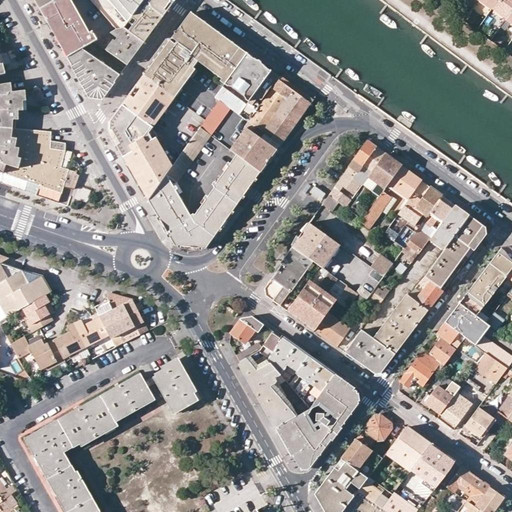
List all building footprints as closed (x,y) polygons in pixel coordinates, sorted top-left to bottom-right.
[(34,0),(40,9),(55,0),(34,0)] [(91,43),(65,0),(55,0),(40,9),(67,57),(70,56),(81,49),(91,43)] [(87,33),(89,32),(70,0),(65,0),(91,43),(93,42),(87,33)] [(108,0),(128,22),(143,0),(108,0)] [(174,2),(171,0),(143,0),(128,22),(124,28),(141,41),(144,43),(174,2)] [(474,0),(472,0),(469,6),(483,16),(488,8),(474,0)] [(477,0),(491,10),(493,8),(498,0),(477,0)] [(511,0),(498,0),(493,8),(506,18),(511,10),(511,0)] [(172,96),(198,61),(200,58),(224,75),(221,78),(220,80),(225,84),(227,81),(230,77),(246,54),(190,13),(161,52),(144,75),(172,96)] [(115,29),(110,32),(118,38),(115,42),(113,41),(106,50),(125,63),(141,41),(124,28),(115,29)] [(93,42),(97,40),(92,31),(89,32),(87,33),(93,42)] [(115,82),(120,75),(81,49),(70,56),(92,94),(101,95),(112,81),(115,82)] [(241,77),(245,81),(258,63),(246,54),(230,77),(237,82),(241,77)] [(221,78),(224,75),(200,58),(198,61),(221,78)] [(263,67),(258,63),(245,81),(241,77),(237,82),(234,86),(244,93),(247,89),(263,67)] [(0,172),(63,194),(70,170),(62,168),(63,159),(65,152),(49,149),(51,134),(15,130),(15,121),(19,120),(19,112),(21,112),(21,102),(28,101),(27,92),(14,93),(12,84),(0,85),(0,75),(7,74),(4,64),(0,65),(0,172)] [(247,89),(254,95),(267,77),(270,73),(263,67),(247,89)] [(270,73),(267,77),(274,82),(277,78),(270,73)] [(285,74),(280,80),(311,102),(312,103),(316,99),(314,98),(315,97),(285,74)] [(110,133),(148,199),(150,196),(169,170),(163,160),(152,140),(148,133),(151,130),(159,118),(167,108),(174,98),(172,96),(144,75),(110,121),(110,133)] [(230,77),(227,81),(234,86),(237,82),(230,77)] [(259,96),(263,99),(275,83),(274,82),(267,77),(254,95),(251,99),(247,104),(240,115),(245,119),(248,116),(251,119),(263,103),(257,99),(259,96)] [(280,80),(263,103),(251,119),(249,122),(246,127),(247,127),(276,150),(292,128),(311,102),(280,80)] [(215,97),(220,100),(231,109),(240,115),(247,104),(223,86),(215,97)] [(247,89),(244,93),(251,99),(254,95),(247,89)] [(211,135),(231,109),(220,100),(204,120),(203,122),(200,126),(211,135)] [(170,110),(167,108),(159,118),(162,120),(170,110)] [(150,196),(164,220),(186,207),(178,194),(174,187),(173,184),(177,181),(211,135),(200,126),(171,166),(169,170),(150,196)] [(255,158),(265,165),(276,150),(247,127),(235,143),(244,150),(246,148),(256,156),(255,158)] [(384,154),(367,141),(349,167),(358,173),(354,178),(362,184),(368,177),(384,154)] [(260,172),(265,165),(255,158),(256,156),(246,148),(244,150),(235,143),(230,149),(237,154),(260,172)] [(214,187),(208,195),(203,203),(197,210),(197,211),(190,215),(191,217),(170,230),(173,235),(176,240),(178,242),(182,239),(185,244),(189,245),(195,242),(198,247),(200,246),(206,241),(223,218),(229,210),(232,211),(238,203),(235,201),(246,185),(251,177),(255,180),(260,172),(237,154),(231,162),(225,170),(222,174),(220,177),(214,185),(214,186),(214,187)] [(392,160),(384,154),(368,177),(383,187),(381,190),(383,192),(387,186),(389,184),(391,181),(401,166),(394,161),(392,164),(390,162),(392,160)] [(401,166),(391,181),(411,196),(422,181),(401,166)] [(335,186),(340,190),(350,177),(349,176),(351,172),(347,169),(335,186)] [(246,185),(249,188),(252,183),(255,180),(251,177),(246,185)] [(391,181),(389,184),(409,199),(411,196),(391,181)] [(405,205),(413,211),(430,187),(422,181),(411,196),(409,199),(405,205)] [(311,190),(321,198),(325,192),(315,185),(311,190)] [(74,198),(87,202),(91,190),(78,186),(74,198)] [(340,190),(335,186),(329,194),(338,201),(346,207),(352,199),(340,190)] [(383,192),(377,200),(363,219),(361,222),(369,228),(382,209),(391,197),(387,194),(391,189),(387,186),(383,192)] [(442,196),(430,187),(413,211),(405,205),(398,214),(415,226),(423,215),(427,218),(430,213),(442,196)] [(329,194),(322,204),(331,211),(338,201),(329,194)] [(452,208),(455,205),(442,196),(430,213),(437,219),(442,222),(452,208)] [(382,209),(387,212),(395,200),(391,197),(382,209)] [(455,205),(452,208),(467,218),(469,215),(455,205)] [(321,206),(317,216),(325,220),(330,211),(321,206)] [(190,215),(186,207),(164,220),(170,230),(191,217),(190,215)] [(452,208),(442,222),(435,231),(431,237),(433,238),(438,241),(436,244),(442,249),(444,246),(445,248),(467,218),(452,208)] [(232,211),(229,210),(223,218),(226,220),(229,216),(232,211)] [(430,213),(427,218),(408,243),(404,248),(403,250),(415,258),(431,237),(423,231),(427,226),(431,228),(437,219),(430,213)] [(469,215),(467,218),(445,248),(425,276),(428,278),(440,287),(470,247),(468,246),(483,225),(469,215)] [(384,234),(393,240),(404,226),(395,219),(384,234)] [(340,244),(309,222),(305,229),(310,233),(310,234),(311,234),(311,235),(311,236),(312,237),(312,238),(313,238),(320,243),(320,244),(321,244),(322,244),(323,244),(324,244),(325,244),(335,251),(340,244)] [(440,287),(444,290),(486,234),(485,226),(483,225),(468,246),(470,247),(440,287)] [(435,231),(431,228),(427,226),(423,231),(431,237),(435,231)] [(310,234),(310,233),(305,229),(292,246),(294,248),(312,260),(319,266),(323,268),(335,251),(325,244),(324,244),(323,244),(322,244),(321,244),(320,244),(320,243),(313,238),(312,238),(312,237),(311,236),(311,235),(311,234),(310,234)] [(404,248),(408,243),(402,238),(398,244),(404,248)] [(294,248),(292,246),(285,256),(287,258),(294,248)] [(511,268),(511,249),(509,247),(501,248),(489,264),(491,265),(488,270),(486,268),(485,270),(501,282),(511,268)] [(266,295),(280,305),(306,269),(312,260),(294,248),(287,258),(285,256),(280,262),(282,264),(265,288),(266,295)] [(389,261),(380,254),(371,267),(374,269),(384,276),(393,264),(389,261)] [(9,259),(0,255),(0,264),(9,259)] [(312,260),(306,269),(314,274),(319,266),(312,260)] [(20,311),(24,309),(47,296),(52,293),(42,277),(23,271),(17,274),(3,269),(0,264),(0,303),(8,318),(20,311)] [(0,264),(3,269),(17,274),(23,271),(0,264)] [(511,279),(511,268),(501,282),(499,286),(504,289),(511,279)] [(380,282),(384,276),(374,269),(370,275),(380,282)] [(499,286),(501,282),(485,270),(459,303),(476,316),(480,311),(499,286)] [(422,286),(424,288),(420,294),(415,300),(428,311),(443,291),(444,290),(440,287),(428,278),(422,286)] [(309,280),(287,310),(299,318),(302,313),(307,317),(304,322),(315,330),(328,312),(337,300),(309,280)] [(337,300),(348,308),(354,299),(358,293),(357,293),(347,286),(337,300)] [(358,293),(367,299),(371,293),(362,286),(357,293),(358,293)] [(383,292),(378,289),(369,302),(377,308),(389,291),(386,288),(383,292)] [(420,294),(414,289),(409,296),(415,300),(420,294)] [(110,298),(96,305),(101,316),(108,329),(115,345),(124,341),(123,337),(125,336),(125,337),(133,333),(131,327),(136,325),(140,334),(149,329),(140,309),(145,307),(142,300),(136,303),(130,291),(111,301),(110,300),(110,298)] [(362,305),(367,299),(358,293),(354,299),(362,305)] [(409,296),(406,294),(373,338),(361,329),(345,352),(355,359),(357,356),(371,366),(369,368),(375,373),(382,372),(428,311),(415,300),(409,296)] [(50,303),(47,296),(24,309),(32,325),(29,326),(33,333),(53,321),(50,315),(45,306),(50,303)] [(50,315),(55,312),(50,303),(45,306),(50,315)] [(459,303),(445,322),(465,337),(475,345),(482,335),(490,326),(486,323),(479,318),(476,316),(459,303)] [(24,309),(20,311),(29,326),(32,325),(24,309)] [(328,312),(315,330),(337,346),(343,339),(350,328),(328,312)] [(505,320),(495,312),(486,323),(490,326),(497,331),(505,320)] [(302,313),(299,318),(304,322),(307,317),(302,313)] [(101,332),(108,329),(101,316),(94,319),(101,332)] [(264,324),(252,316),(240,317),(231,331),(231,334),(242,342),(256,332),(257,332),(264,324)] [(101,332),(94,319),(84,324),(82,319),(76,322),(87,346),(103,338),(101,332)] [(68,326),(71,331),(62,336),(69,349),(71,354),(87,346),(76,322),(68,326)] [(438,337),(440,338),(456,349),(465,337),(445,322),(436,333),(440,336),(438,337)] [(135,336),(140,334),(136,325),(131,327),(133,333),(135,335),(135,336)] [(272,330),(259,350),(309,408),(334,374),(272,330)] [(30,346),(43,339),(41,334),(27,341),(30,346)] [(476,345),(486,352),(508,368),(511,362),(511,357),(482,335),(475,345),(476,345)] [(62,353),(69,349),(62,336),(55,339),(62,353)] [(13,343),(20,357),(32,351),(30,346),(27,341),(26,337),(13,343)] [(475,368),(486,352),(476,345),(475,345),(465,337),(456,349),(473,361),(468,367),(473,370),(475,368)] [(105,341),(103,338),(87,346),(89,349),(105,341)] [(441,362),(444,364),(456,349),(440,338),(429,353),(441,362)] [(62,353),(55,339),(45,344),(43,339),(30,346),(32,351),(41,368),(57,361),(59,364),(66,361),(62,353)] [(236,355),(240,361),(259,350),(255,345),(236,355)] [(71,354),(72,357),(89,349),(87,346),(71,354)] [(309,408),(259,350),(240,361),(277,426),(277,427),(309,408)] [(412,382),(417,380),(423,385),(434,371),(439,364),(422,351),(400,381),(408,387),(412,382)] [(486,352),(475,368),(496,383),(502,376),(508,368),(486,352)] [(369,368),(371,366),(357,356),(355,359),(369,368)] [(41,368),(43,372),(59,364),(57,361),(41,368)] [(177,413),(199,400),(177,361),(154,374),(166,395),(163,396),(165,399),(168,398),(177,413)] [(434,371),(438,373),(444,364),(441,362),(439,364),(434,371)] [(508,374),(511,377),(511,391),(496,413),(501,417),(503,416),(507,419),(511,412),(511,371),(508,368),(502,376),(505,378),(508,374)] [(133,376),(135,379),(109,394),(107,391),(101,395),(102,397),(116,422),(122,418),(121,416),(147,401),(149,404),(155,400),(140,372),(133,376)] [(334,374),(309,408),(277,427),(300,467),(310,468),(339,428),(358,403),(356,390),(334,374)] [(467,382),(468,383),(478,390),(480,387),(469,379),(467,382)] [(456,394),(453,397),(440,414),(456,426),(473,403),(460,394),(468,383),(467,382),(465,381),(461,387),(456,394)] [(461,387),(456,384),(452,391),(456,394),(461,387)] [(449,394),(437,386),(425,403),(440,414),(453,397),(449,394)] [(117,424),(116,422),(102,397),(65,418),(79,443),(81,445),(117,424)] [(470,429),(482,438),(496,419),(484,409),(483,412),(478,408),(462,430),(467,433),(470,429)] [(378,440),(383,440),(392,428),(391,423),(380,414),(374,415),(365,426),(366,432),(378,440)] [(79,443),(65,418),(43,431),(41,428),(35,432),(36,434),(28,439),(36,453),(34,455),(39,466),(42,464),(53,484),(75,472),(71,465),(69,466),(61,451),(72,445),(73,447),(79,443)] [(386,453),(410,470),(430,444),(406,426),(386,453)] [(470,429),(467,433),(479,442),(482,438),(470,429)] [(359,435),(356,439),(361,443),(365,438),(360,434),(359,435)] [(341,459),(357,471),(372,450),(361,443),(356,439),(341,459)] [(455,462),(430,444),(410,470),(434,489),(440,482),(455,462)] [(357,471),(341,459),(315,493),(324,499),(321,503),(330,510),(328,511),(341,511),(353,496),(343,489),(349,481),(359,488),(365,481),(367,478),(357,471)] [(461,466),(455,462),(440,482),(446,486),(461,466)] [(458,487),(466,493),(477,478),(461,466),(446,486),(449,489),(454,492),(458,487)] [(75,472),(53,484),(68,511),(80,511),(94,504),(88,494),(75,472)] [(475,507),(489,486),(477,478),(466,493),(471,496),(467,501),(475,507)] [(0,502),(3,500),(9,496),(3,488),(4,486),(0,480),(0,502)] [(359,488),(358,490),(382,508),(385,504),(383,502),(383,501),(381,500),(380,501),(378,499),(381,494),(365,481),(359,488)] [(492,511),(504,497),(489,486),(475,507),(482,511),(492,511)] [(387,511),(382,508),(358,490),(353,496),(341,511),(353,511),(356,509),(365,511),(387,511)] [(416,511),(417,511),(393,493),(385,504),(382,508),(387,511),(416,511)] [(0,502),(0,511),(15,511),(13,509),(17,505),(10,495),(9,496),(3,500),(0,502)] [(482,511),(475,507),(467,501),(464,506),(467,508),(471,510),(469,511),(482,511)]
